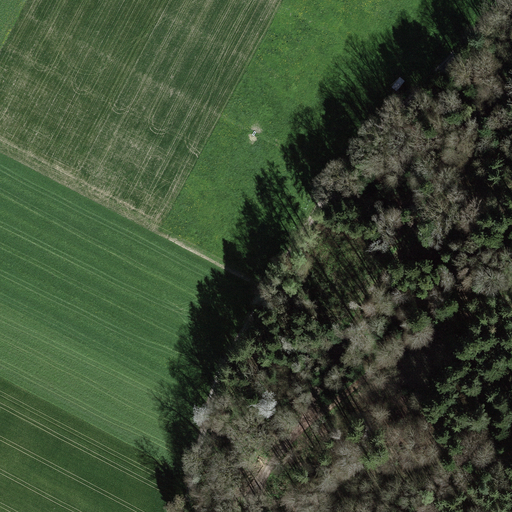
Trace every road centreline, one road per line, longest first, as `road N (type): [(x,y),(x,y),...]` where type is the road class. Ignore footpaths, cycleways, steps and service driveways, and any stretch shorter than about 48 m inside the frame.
road 1 (track): [(185,511),(215,375),(351,163),(491,0)]
road 2 (track): [(249,511),(288,440),(376,366),(465,311),(511,296)]
